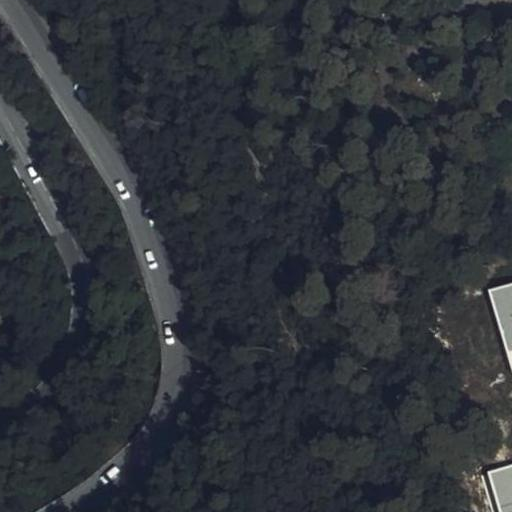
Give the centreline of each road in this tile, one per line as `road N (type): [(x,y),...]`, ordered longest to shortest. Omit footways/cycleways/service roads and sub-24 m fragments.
road 1 (secondary): [(71,511),(129,474),(151,447),(180,385),(178,344),(139,201),(13,0)]
road 2 (secondary): [(0,111),(72,245),(84,295),(73,371),(54,399),(0,429)]
